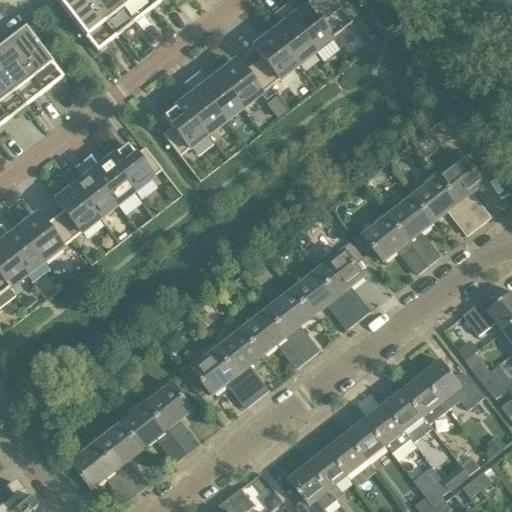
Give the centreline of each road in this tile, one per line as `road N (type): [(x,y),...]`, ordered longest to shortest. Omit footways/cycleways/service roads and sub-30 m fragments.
road 1 (residential): [(161,511),(509,249)]
road 2 (residential): [(0,191),(246,0)]
